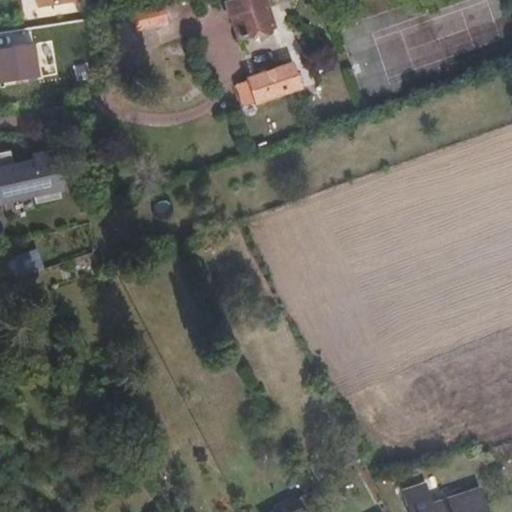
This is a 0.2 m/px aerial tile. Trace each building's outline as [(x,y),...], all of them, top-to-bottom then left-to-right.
[(226,0),(237,36),(273,26),(265,0),(226,0)] [(165,5),(135,12),(138,30),(168,23),(165,5)] [(35,44),(0,49),(0,82),(40,76),(35,44)] [(247,104),(300,87),(293,63),(240,79),(247,104)] [(63,182),(66,181),(60,154),(51,156),(49,151),(36,154),(38,159),(18,164),(14,149),(0,152),(0,195),(36,188),(38,194),(39,202),(66,197),(63,182)] [(0,201),(0,202),(38,194),(36,188),(0,195),(0,201)] [(46,267),(39,248),(18,255),(25,275),(46,267)] [(312,465),(319,477),(351,461),(345,448),(312,465)] [(284,511),(306,511),(318,506),(312,496),(284,510),(284,511)] [(490,511),(486,497),(439,511),(433,511),(432,506),(413,511),(490,511)]
